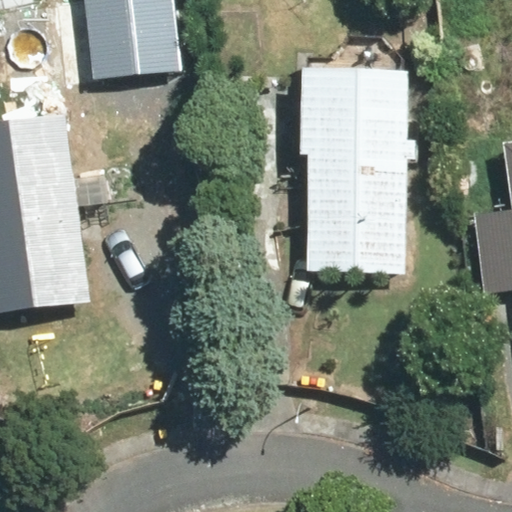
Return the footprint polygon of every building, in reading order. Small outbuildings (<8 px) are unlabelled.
[(176,0),(126,0),(51,8),(60,90),(185,77),(176,0)] [(511,35),(493,39),(508,119),(511,117),(511,35)] [(404,285),(416,83),(307,77),(302,161),(316,162),(309,279),(404,285)] [(73,125),(0,134),(0,319),(97,307),(73,125)] [(511,144),(505,145),(511,198),(511,210),(472,216),(484,306),(511,301),(511,144)]
